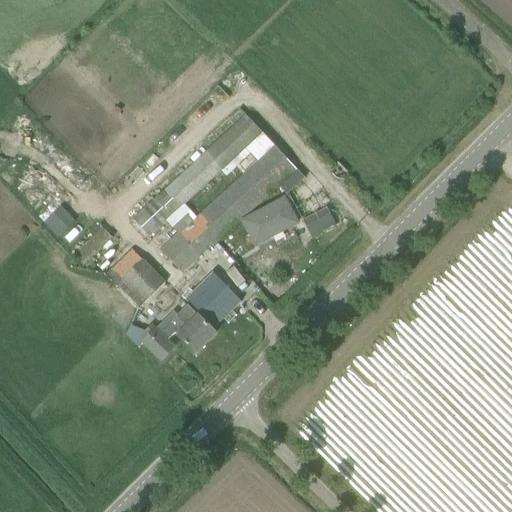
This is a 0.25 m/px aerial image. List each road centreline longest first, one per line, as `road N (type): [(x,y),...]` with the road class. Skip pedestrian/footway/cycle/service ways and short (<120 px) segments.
road 1 (tertiary): [(227,408),(511,123)]
road 2 (residential): [(332,511),(227,408)]
road 3 (tertiary): [(125,511),(227,408)]
